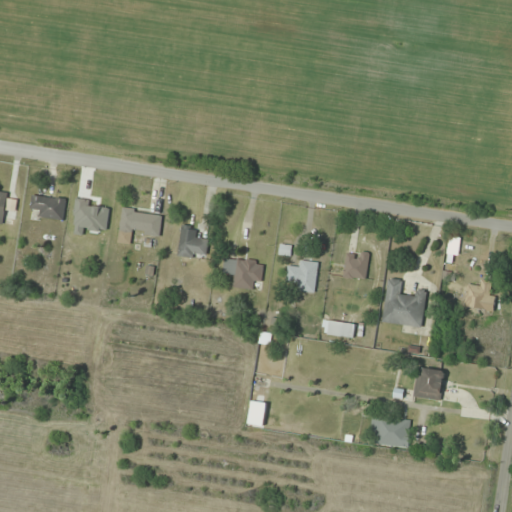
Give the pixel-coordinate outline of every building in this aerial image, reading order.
[(39,210),(38,219),(64,221),(66,199),(32,196),(31,209),(39,210)] [(134,245),(135,236),(160,238),(162,212),(121,208),(118,244),(134,245)] [(198,238),(199,228),(182,225),(177,257),(205,260),(208,239),(198,238)] [(281,248),(280,254),(288,256),(289,249),(281,248)] [(346,280),(368,278),(366,252),(344,254),(346,280)] [(263,263),(225,259),(223,276),(233,278),(232,288),(253,290),(254,282),(261,283),(263,263)] [(294,291),(315,293),(318,263),(299,262),(298,269),(288,268),(287,281),(295,282),(294,291)] [(382,324),(423,328),(427,293),(404,291),(405,281),(387,280),(382,324)] [(495,311),(495,295),(465,295),(465,311),(495,311)] [(328,335),(353,338),(355,324),(329,321),(328,335)] [(413,398),(441,402),(445,372),(418,368),(413,398)] [(405,422),(388,422),(388,434),(405,434),(405,422)]
